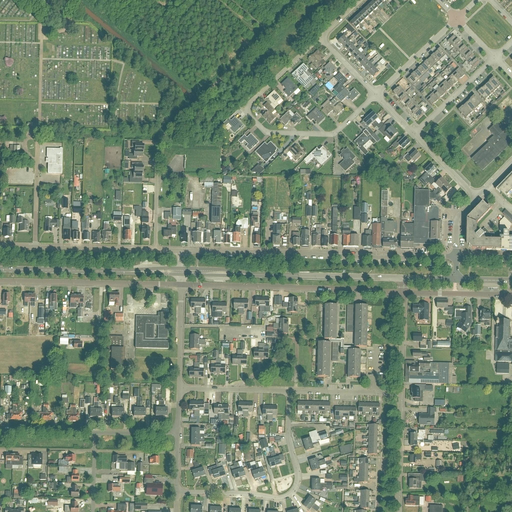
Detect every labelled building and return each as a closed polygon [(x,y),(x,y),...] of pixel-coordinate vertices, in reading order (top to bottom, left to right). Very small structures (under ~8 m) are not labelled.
[(382,10),(379,7),(378,8),(373,2),(368,6),(374,12),(375,11),(377,8),(381,12),(382,10)] [(378,14),(375,11),(374,12),(368,6),(364,11),(369,16),(370,15),(373,13),(376,16),(378,14)] [(373,19),(370,15),(369,16),(364,11),(359,15),(365,21),(365,20),(368,17),(371,20),(373,19)] [(368,23),(365,20),(365,21),(359,15),(355,19),(360,25),(361,24),(364,21),(367,25),(368,23)] [(364,27),(361,24),(360,25),(355,19),(350,24),(355,29),(359,26),(362,29),(364,27)] [(348,41),(347,40),(345,38),(348,35),(346,33),(343,36),(344,37),(338,42),(343,47),(348,41)] [(448,42),(454,48),(460,42),(454,36),(448,42)] [(353,46),(352,45),(349,42),(352,39),(351,37),(347,40),(348,41),(343,47),(347,51),(353,46)] [(357,50),(356,49),(353,47),(357,44),(355,42),(352,45),(353,46),(347,51),(351,56),(357,50)] [(454,48),(460,55),(466,49),(460,42),(454,48)] [(361,55),(361,54),(358,51),(361,48),(359,46),(356,49),(357,50),(351,56),(356,60),(361,55)] [(446,55),(440,49),(433,55),(440,61),(446,55)] [(460,55),(466,62),(473,55),(466,49),(460,55)] [(325,58),(318,51),(313,56),(312,55),(308,59),(318,69),(321,65),(319,63),(322,60),(323,61),(323,60),(325,58)] [(366,59),(365,59),(362,56),(366,53),(364,51),(361,54),(361,55),(356,60),(360,65),(366,59)] [(370,64),(369,63),(367,60),(370,57),(368,55),(365,59),(366,59),(360,65),(365,69),(370,64)] [(433,55),(427,61),(433,68),(440,61),(433,55)] [(479,62),(473,55),(466,62),(473,68),(479,62)] [(375,68),(374,68),(371,65),(374,62),(373,60),(369,63),(370,64),(365,69),(369,74),(375,68)] [(427,74),(433,68),(427,61),(420,67),(427,74)] [(329,81),(333,77),(331,75),(336,70),(330,63),(324,68),(326,70),(324,72),(326,75),(325,76),(329,81)] [(312,80),(306,73),(309,70),(303,64),(294,73),(296,74),(296,75),(297,75),(299,78),(297,80),(304,87),(312,80)] [(375,68),(369,74),(374,78),(379,73),(376,69),(379,66),(377,64),(374,68),(375,68)] [(420,67),(414,73),(420,80),(427,74),(420,67)] [(459,69),(452,75),(458,81),(465,75),(459,69)] [(340,84),(334,90),(339,95),(343,91),(341,89),(348,82),(340,73),(335,78),(340,84)] [(414,73),(407,80),(413,86),(420,80),(414,73)] [(452,88),(458,81),(452,75),(446,81),(452,88)] [(497,90),(501,86),(493,78),(489,82),(490,82),(497,90)] [(289,98),(298,89),(293,84),(288,79),(281,85),(286,91),(284,93),(289,98)] [(445,94),(452,88),(446,81),(439,87),(445,94)] [(493,93),(497,90),(490,82),(486,86),(493,93)] [(489,97),(493,93),(486,86),(482,89),(489,97)] [(393,93),(400,100),(406,93),(400,87),(393,93)] [(439,100),(445,94),(439,87),(433,93),(439,100)] [(345,89),(343,91),(339,95),(336,97),(341,103),(347,97),(352,102),(359,95),(354,90),(349,94),(348,93),(348,92),(345,89)] [(485,101),(489,97),(482,89),(477,93),(485,101)] [(277,103),(281,99),(274,92),(267,98),(269,100),(269,101),(272,103),(270,106),(274,110),(279,105),(277,103)] [(406,93),(400,100),(406,106),(412,100),(406,93)] [(432,106),(439,100),(433,93),(426,100),(432,106)] [(478,108),(482,104),(474,96),(470,100),(471,100),(478,108)] [(337,116),(344,110),(335,99),(323,111),(328,116),(333,112),(337,116)] [(406,106),(412,113),(418,107),(412,100),(406,106)] [(474,111),(478,108),(471,100),(467,104),(474,111)] [(270,124),(276,118),(272,114),(275,111),(267,103),(263,107),(268,112),(263,116),(270,124)] [(470,115),(474,111),(467,104),(463,107),(470,115)] [(412,113),(418,119),(425,113),(418,107),(412,113)] [(466,119),(470,115),(463,107),(458,111),(466,119)] [(325,118),(317,109),(308,117),(311,121),(313,119),(318,125),(325,118)] [(295,126),(302,119),(297,113),(292,118),(288,113),(280,120),(282,121),(281,122),(286,126),(289,123),(288,123),(290,121),(295,126)] [(373,113),(368,118),(370,120),(377,127),(379,130),(384,125),(381,123),(379,125),(377,123),(376,123),(375,122),(378,119),(373,113)] [(243,126),(235,118),(231,121),(229,119),(223,125),(225,128),(229,124),(232,128),(230,129),(235,134),(243,126)] [(368,118),(363,122),(366,125),(368,128),(369,128),(372,125),(373,126),(372,127),(375,129),(377,127),(370,120),(368,118)] [(480,171),(506,147),(496,136),(504,129),(497,121),(487,130),(493,137),(469,158),(480,171)] [(366,125),(363,128),(368,132),(372,137),(374,134),(369,128),(368,128),(366,125)] [(386,130),(384,128),(380,132),(385,137),(385,136),(390,141),(392,139),(398,134),(397,134),(392,128),(387,133),(385,131),(386,130)] [(367,138),(364,134),(355,143),(357,145),(356,145),(357,146),(361,149),(359,150),(365,156),(368,153),(363,148),(370,141),(373,145),(374,145),(376,143),(370,136),(367,138)] [(259,143),(251,135),(247,138),(245,136),(239,142),(241,144),(245,141),(249,145),(247,147),(250,151),(259,143)] [(410,144),(405,139),(401,143),(398,140),(399,140),(398,140),(392,146),(396,150),(399,146),(403,150),(410,144)] [(143,151),(144,151),(144,145),(140,145),(140,142),(131,142),(131,148),(135,148),(135,151),(143,151)] [(273,145),(271,143),(270,144),(267,146),(265,144),(256,153),(261,158),(263,156),(266,160),(265,161),(267,163),(269,161),(269,160),(276,153),(275,152),(277,150),(276,150),(277,149),(275,147),(274,148),(272,146),(273,145)] [(304,154),(297,145),(293,149),(290,147),(284,153),(285,153),(282,155),(285,159),(288,156),(286,155),(290,152),(295,157),(293,159),(296,162),(297,160),(298,160),(304,154)] [(319,163),(322,161),(324,163),(331,156),(331,155),(328,152),(327,152),(322,147),(319,151),(317,149),(312,153),(310,155),(305,161),(308,164),(313,159),(314,158),(319,163)] [(62,174),(62,153),(62,150),(59,150),(47,149),(46,158),(48,158),(47,174),(60,174),(62,174)] [(355,158),(347,149),(340,156),(344,161),(339,166),(345,172),(354,164),(352,161),(355,158)] [(186,150),(185,169),(217,170),(218,151),(186,150)] [(135,151),(134,151),(133,154),(129,154),(129,160),(137,160),(137,157),(142,157),(143,151),(135,151)] [(415,163),(421,157),(416,152),(411,157),(408,154),(404,159),(409,164),(412,160),(415,163)] [(142,173),(143,173),(143,167),(137,167),(137,164),(131,163),(131,166),(131,169),(134,169),(134,172),(142,173)] [(429,184),(433,179),(430,176),(436,170),(431,165),(425,171),(428,174),(423,179),(424,181),(425,180),(429,184)] [(229,166),(223,171),(227,175),(232,171),(232,170),(227,174),(225,171),(230,167),(229,166)] [(252,172),(253,173),(256,173),(257,172),(260,175),(264,171),(261,168),(258,166),(252,172)] [(134,172),(133,172),(133,178),(130,178),(130,181),(136,181),(136,179),(142,179),(142,173),(134,172)] [(511,173),(510,176),(509,174),(504,179),(506,180),(498,188),(497,187),(494,189),(500,194),(501,192),(506,197),(511,191),(511,173)] [(200,176),(200,184),(204,184),(204,189),(205,189),(213,189),(213,202),(212,224),(221,225),(222,185),(213,185),(213,176),(200,176)] [(436,195),(447,184),(442,179),(437,184),(433,179),(429,184),(431,186),(434,184),(439,188),(434,193),(436,195)] [(452,189),(447,184),(436,195),(438,197),(439,195),(442,192),(445,195),(452,189)] [(436,195),(434,193),(433,193),(430,193),(430,191),(419,191),(419,189),(417,187),(415,187),(415,207),(414,222),(438,223),(438,221),(439,210),(436,207),(429,207),(430,200),(434,200),(437,197),(438,197),(436,195)] [(394,233),(394,227),(395,221),(388,221),(388,208),(388,192),(382,192),(382,207),(381,246),(383,246),(383,248),(390,249),(392,250),(393,249),(394,250),(395,249),(397,249),(397,241),(391,241),(391,237),(393,237),(394,233)] [(501,240),(499,240),(498,240),(494,240),(494,234),(490,234),(485,229),(485,228),(482,231),(477,235),(477,233),(477,224),(491,210),(492,209),(489,206),(487,207),(483,203),(466,220),(466,230),(467,230),(466,244),(472,250),(486,250),(486,251),(501,251),(501,250),(501,240)] [(501,250),(501,251),(511,251),(511,237),(509,237),(509,228),(511,225),(504,218),(500,223),(499,240),(501,240),(501,250)] [(28,232),(28,222),(25,222),(25,219),(18,219),(18,224),(20,224),(20,231),(19,231),(19,232),(28,232)] [(82,220),(82,223),(84,223),(84,229),(82,229),(81,234),(83,234),(83,241),(89,241),(90,234),(88,234),(88,230),(88,220),(84,220),(82,220)] [(194,244),(201,244),(202,233),(202,229),(201,229),(202,223),(202,220),(197,220),(197,223),(197,229),(197,233),(193,233),(193,238),(194,238),(194,244)] [(59,229),(59,221),(52,221),(45,221),(45,232),(52,233),(52,228),(59,229)] [(438,223),(414,222),(414,239),(413,239),(413,245),(413,246),(414,246),(419,246),(420,245),(430,245),(430,246),(438,246),(438,240),(441,240),(442,221),(438,221),(438,223)] [(211,236),(212,226),(211,226),(211,231),(210,231),(211,223),(207,223),(206,231),(207,231),(207,234),(204,234),(204,233),(202,233),(201,244),(203,244),(210,244),(210,236),(211,236)] [(413,239),(411,239),(410,239),(410,234),(413,234),(413,225),(402,224),(401,249),(402,249),(413,249),(413,246),(413,245),(413,239)] [(108,231),(108,225),(104,225),(104,231),(102,231),(102,237),(103,237),(103,241),(107,241),(108,236),(110,236),(110,231),(108,231)] [(176,236),(177,228),(172,228),(172,225),(168,225),(168,232),(164,232),(164,238),(169,239),(169,238),(172,238),(172,235),(176,236)] [(380,247),(381,225),(377,225),(373,225),(372,244),(372,246),(380,247)] [(221,244),(221,243),(222,233),(222,226),(221,226),(221,232),(215,232),(215,226),(212,226),(211,236),(214,237),(214,244),(216,244),(221,244)] [(150,235),(150,228),(142,228),(141,233),(144,233),(143,236),(144,236),(144,240),(149,240),(149,235),(150,235)] [(240,243),(241,229),(236,229),(236,234),(230,234),(230,236),(230,242),(233,242),(233,243),(240,243)] [(313,247),(320,247),(321,229),(316,229),(316,233),(313,233),(313,236),(313,247)] [(358,248),(359,236),(350,236),(351,230),(343,229),(343,236),(344,236),(344,247),(358,248)] [(309,236),(309,231),(302,231),(302,236),(301,242),(302,242),(302,246),(302,247),(309,247),(309,246),(309,243),(309,236)] [(371,237),(372,231),(366,231),(366,237),(364,237),(364,240),(364,246),(363,246),(363,248),(371,248),(371,246),(371,244),(372,244),(372,237),(371,237)] [(222,233),(221,243),(224,244),(230,245),(230,242),(230,236),(230,234),(224,234),(224,233),(222,233)] [(118,302),(118,294),(109,294),(109,303),(114,303),(114,306),(118,306),(118,302)] [(453,316),(453,309),(448,309),(448,301),(437,300),(437,309),(445,309),(445,312),(449,312),(449,316),(453,316)] [(428,321),(429,305),(420,305),(420,306),(414,306),(414,314),(420,314),(420,321),(428,321)] [(471,321),(471,308),(465,308),(465,309),(455,309),(455,320),(461,320),(461,323),(460,323),(457,328),(465,333),(467,330),(468,330),(471,324),(469,323),(471,321)] [(490,318),(490,312),(486,312),(486,311),(481,311),(480,321),(484,321),(484,324),(485,324),(485,326),(489,327),(489,324),(490,324),(490,318)] [(156,349),(169,349),(169,319),(161,319),(161,317),(137,316),(137,323),(144,323),(144,326),(141,326),(141,325),(137,325),(137,348),(140,348),(140,341),(149,341),(149,347),(156,347),(156,349)] [(510,321),(497,321),(496,324),(498,324),(498,328),(496,328),(496,351),(496,354),(495,358),(498,358),(498,362),(495,362),(498,362),(511,362),(511,338),(511,339),(511,329),(510,329),(510,321)] [(426,349),(426,346),(426,340),(422,340),(422,335),(413,335),(413,342),(420,342),(420,349),(426,349)] [(430,357),(427,357),(427,354),(421,353),(421,352),(413,352),(413,358),(421,358),(421,357),(424,357),(424,361),(430,361),(430,357)] [(419,363),(419,365),(416,365),(410,365),(409,384),(449,384),(449,364),(430,363),(419,363)] [(495,364),(495,374),(508,374),(508,364),(495,364)] [(423,392),(425,392),(426,386),(420,386),(420,390),(412,390),(412,394),(413,394),(413,399),(415,399),(415,402),(420,402),(420,399),(423,399),(423,392)] [(205,402),(198,402),(197,417),(200,417),(200,411),(204,411),(204,415),(209,416),(210,405),(205,404),(205,402)] [(319,412),(323,412),(323,415),(326,415),(326,412),(330,412),(330,403),(319,403),(319,412)] [(11,420),(15,420),(16,412),(16,407),(16,404),(13,404),(13,407),(12,407),(12,411),(10,411),(10,412),(9,415),(7,415),(7,418),(9,418),(9,420),(11,420)] [(46,421),(46,411),(46,408),(46,405),(44,405),(43,408),(42,408),(42,413),(37,413),(37,416),(41,416),(41,421),(46,421)] [(221,425),(221,420),(222,406),(215,405),(214,415),(219,415),(219,420),(211,420),(211,425),(221,425)] [(436,413),(436,409),(428,409),(428,416),(420,415),(419,425),(434,425),(434,416),(434,413),(436,413)] [(411,440),(423,441),(424,438),(423,438),(423,436),(424,437),(425,431),(418,431),(418,434),(411,434),(411,440)] [(303,440),(305,446),(317,442),(321,441),(321,440),(328,438),(326,432),(310,437),(310,438),(303,440)] [(263,449),(268,448),(266,439),(260,441),(263,449)] [(317,442),(305,446),(306,452),(314,449),(313,446),(318,444),(317,442)] [(276,458),(275,453),(273,454),(276,466),(282,465),(281,462),(285,461),(283,455),(279,456),(279,457),(276,458)] [(22,466),(23,458),(19,458),(19,454),(13,454),(12,466),(22,466)] [(41,465),(42,455),(32,455),(32,461),(28,461),(28,468),(33,468),(33,465),(41,465)] [(421,461),(422,455),(416,455),(416,456),(410,456),(410,464),(416,464),(416,461),(421,461)] [(75,463),(75,456),(69,456),(65,456),(65,461),(58,461),(58,466),(69,466),(69,463),(75,463)] [(119,464),(119,469),(119,470),(124,470),(127,470),(127,472),(134,472),(134,464),(126,464),(126,457),(119,457),(113,457),(113,464),(116,464),(119,464)] [(317,459),(309,461),(311,467),(324,463),(329,461),(331,460),(330,457),(324,459),(325,460),(323,460),(318,462),(317,459)] [(324,463),(311,467),(313,472),(320,470),(319,466),(324,465),(325,467),(331,465),(332,465),(331,460),(329,461),(324,463)] [(196,463),(200,477),(206,476),(203,468),(200,469),(198,462),(196,463)] [(218,462),(216,463),(220,477),(226,476),(223,468),(222,463),(218,464),(218,462)] [(261,462),(256,464),(256,465),(260,478),(266,476),(263,469),(261,462)] [(236,463),(240,478),(246,476),(243,468),(240,469),(239,464),(238,463),(236,463)] [(260,478),(256,465),(251,467),(250,463),(246,465),(248,470),(252,469),(252,472),(255,480),(260,478)] [(77,475),(77,471),(73,471),(73,474),(71,474),(71,478),(67,478),(67,482),(72,482),(72,481),(78,481),(79,475),(77,475)] [(420,475),(414,475),(414,478),(414,480),(410,480),(409,489),(416,489),(417,482),(422,482),(422,475),(420,475)] [(162,496),(162,485),(152,485),(152,480),(144,480),(143,485),(146,485),(146,494),(154,495),(162,496)] [(307,501),(317,509),(319,508),(314,504),(317,502),(310,497),(307,501)] [(420,506),(420,497),(408,497),(408,500),(406,500),(406,506),(420,506)] [(316,511),(317,509),(307,501),(303,506),(310,511),(312,508),(316,511)] [(77,511),(78,506),(77,506),(77,503),(72,503),(72,504),(70,504),(70,510),(69,510),(68,510),(68,511),(77,511)]
